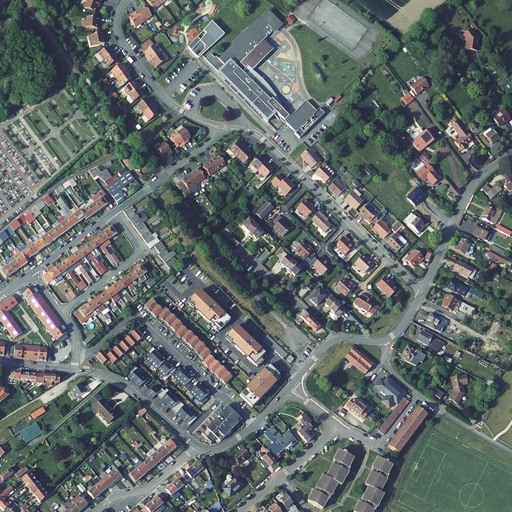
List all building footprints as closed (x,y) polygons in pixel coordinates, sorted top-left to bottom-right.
[(99,7),(101,0),(93,0),(92,0),(87,0),(86,4),(84,3),(83,8),(95,13),(97,9),(98,7),(99,7)] [(158,0),(147,0),(147,1),(149,4),(153,9),(153,10),(161,4),(158,0)] [(139,10),(136,12),(144,22),(152,16),(149,13),(146,8),(145,7),(142,9),(140,10),(139,10)] [(144,22),(136,12),(133,14),(133,15),(131,16),(128,19),(135,28),(144,22)] [(263,118),(272,109),(274,111),(278,115),(280,113),(275,109),(278,106),(272,99),(270,101),(269,101),(267,100),(268,99),(262,92),(260,94),(258,92),(260,90),(253,84),(252,85),(251,83),(252,82),(242,73),(247,66),(252,71),(264,59),(254,48),(256,46),(257,47),(263,41),(267,37),(266,35),(268,34),(269,35),(272,32),(271,31),(272,30),(274,32),(281,25),(268,12),(250,30),(249,29),(245,32),(246,33),(234,45),(233,44),(230,47),(231,48),(219,60),(216,57),(215,58),(212,56),(207,61),(219,73),(221,72),(224,75),(223,76),(227,79),(224,82),(249,106),(250,105),(263,118)] [(99,22),(100,18),(87,17),(86,23),(85,23),(84,27),(97,29),(98,25),(98,22),(99,22)] [(224,35),(212,22),(188,48),(195,56),(204,47),(208,43),(210,45),(212,47),(224,35)] [(478,42),(479,38),(471,29),(462,36),(467,42),(466,48),(468,50),(477,51),(478,44),(477,44),(477,41),(478,42)] [(104,37),(103,33),(91,35),(92,41),(90,42),(91,46),(104,43),(103,39),(103,37),(104,37)] [(145,52),(154,46),(149,40),(141,46),(145,52)] [(264,59),(273,51),(263,41),(257,47),(256,46),(254,48),(264,59)] [(195,56),(197,58),(210,45),(208,43),(204,47),(195,56)] [(149,61),(160,53),(154,45),(154,46),(145,52),(147,55),(148,57),(146,58),(149,61)] [(103,60),(114,52),(112,49),(111,50),(110,49),(108,47),(99,54),(103,60)] [(117,55),(114,52),(103,60),(108,67),(118,60),(116,58),(115,56),(117,55)] [(165,61),(160,53),(149,61),(151,64),(153,63),(154,65),(156,68),(165,61)] [(116,78),(127,70),(125,67),(123,68),(123,67),(121,64),(111,71),(116,78)] [(272,99),(278,106),(275,109),(280,113),(278,115),(284,121),(289,117),(283,110),(284,110),(278,100),(273,91),(265,82),(260,77),(252,71),(247,66),(242,73),(252,82),(251,83),(252,85),(253,84),(260,90),(258,92),(260,94),(262,92),(268,99),(267,100),(269,101),(270,101),(272,99)] [(129,73),(127,70),(116,78),(121,84),(131,77),(129,75),(128,74),(129,73)] [(422,78),(410,87),(416,95),(422,91),(421,91),(424,89),(424,90),(429,86),(422,78)] [(129,95),(140,87),(138,84),(136,85),(135,84),(133,81),(121,91),(126,97),(129,95)] [(142,90),(140,87),(129,95),(134,102),(143,95),(141,92),(141,91),(142,90)] [(407,105),(414,100),(409,93),(405,96),(402,98),(407,105)] [(131,104),(134,102),(129,95),(126,97),(131,104)] [(137,105),(143,113),(154,105),(152,102),(150,103),(148,101),(146,99),(137,105)] [(295,133),(294,134),(299,139),(325,114),(319,109),(317,112),(306,101),(285,122),(295,133)] [(154,105),(143,113),(149,121),(158,114),(156,112),(154,110),(156,108),(154,105)] [(263,118),(266,120),(274,111),(272,109),(263,118)] [(499,127),(505,122),(506,123),(510,119),(503,110),(492,118),(499,127)] [(473,141),(457,121),(451,125),(457,133),(457,132),(461,137),(454,142),(461,151),(465,148),(465,147),(473,141)] [(475,135),(478,132),(471,123),(467,126),(475,135)] [(177,133),(185,145),(188,142),(187,141),(188,140),(190,138),(183,129),(177,133)] [(430,129),(424,133),(421,129),(411,137),(414,141),(412,142),(419,152),(437,138),(430,129)] [(483,134),(492,145),(499,139),(492,131),(490,129),(483,134)] [(182,147),(185,145),(177,133),(170,138),(177,148),(179,147),(181,145),(182,147)] [(173,154),(165,143),(157,148),(163,157),(166,155),(168,154),(169,156),(173,154)] [(230,151),(237,157),(246,148),(244,145),(242,147),(240,145),(238,143),(236,144),(231,149),(230,151)] [(246,148),(237,157),(244,164),(248,160),(252,156),(249,154),(247,152),(249,151),(246,148)] [(309,148),(301,155),(309,165),(308,166),(311,169),(315,165),(320,161),(309,148)] [(434,167),(423,154),(420,156),(431,169),(434,167)] [(209,160),(217,171),(225,165),(218,156),(216,158),(214,159),(213,157),(209,160)] [(258,171),(267,162),(264,160),(263,160),(261,158),(259,156),(251,164),(258,171)] [(433,185),(440,179),(431,169),(420,156),(418,158),(422,163),(414,170),(417,174),(424,182),(427,179),(433,185)] [(210,176),(217,171),(209,160),(206,162),(207,164),(205,165),(203,167),(210,176)] [(269,165),(267,162),(258,171),(265,178),(269,175),(273,170),(271,168),(269,166),(269,165)] [(324,164),(315,173),(318,176),(325,183),(327,181),(332,176),(334,174),(324,164)] [(92,169),(97,176),(102,173),(97,167),(92,169)] [(95,181),(98,178),(97,176),(92,169),(88,171),(95,181)] [(193,172),(189,175),(197,185),(205,179),(198,169),(195,171),(193,173),(193,172)] [(101,179),(109,174),(106,170),(102,173),(97,176),(98,178),(99,178),(101,179)] [(131,176),(128,172),(117,180),(108,187),(107,189),(109,192),(131,176)] [(510,193),(511,191),(511,175),(511,173),(501,180),(510,193)] [(105,183),(112,178),(109,174),(101,179),(105,183)] [(185,179),(176,185),(183,194),(197,185),(189,175),(186,177),(187,178),(185,179)] [(287,195),(295,187),(291,183),(290,184),(285,179),(283,180),(278,175),(271,183),(276,188),(278,187),(287,195)] [(114,176),(112,178),(105,183),(108,187),(117,180),(114,176)] [(131,176),(109,192),(112,196),(120,190),(122,189),(134,180),(131,176)] [(72,179),(68,181),(71,185),(73,188),(77,185),(75,182),(77,180),(75,177),(72,179)] [(64,190),(71,185),(68,181),(66,182),(61,186),(64,190)] [(335,181),(328,188),(337,197),(345,190),(335,181)] [(486,194),(491,199),(501,190),(497,184),(490,190),(486,194)] [(482,188),(486,194),(490,190),(486,185),(482,188)] [(58,196),(65,191),(64,190),(61,186),(54,191),(58,196)] [(415,206),(425,196),(417,188),(407,199),(415,206)] [(361,195),(355,189),(344,201),(347,204),(348,203),(356,210),(363,202),(359,198),(361,195)] [(120,190),(112,196),(115,200),(123,194),(121,192),(120,190)] [(92,201),(99,211),(107,205),(99,194),(91,200),(92,201)] [(123,198),(125,197),(123,194),(115,200),(118,204),(124,200),(123,198)] [(48,195),(41,200),(45,205),(47,204),(48,205),(52,201),(49,197),(48,195)] [(70,212),(60,199),(57,201),(63,210),(60,212),(64,217),(72,228),(78,223),(70,212)] [(45,205),(41,200),(35,206),(39,211),(45,206),(45,205)] [(314,210),(316,209),(311,204),(309,205),(304,200),(296,209),(306,218),(310,214),(314,210)] [(99,211),(92,201),(86,206),(93,216),(99,211)] [(273,208),(267,202),(255,214),(262,220),(273,208)] [(86,206),(85,205),(78,210),(85,218),(86,220),(93,216),(86,206)] [(370,222),(376,216),(377,215),(367,205),(358,215),(363,219),(364,218),(369,223),(370,222)] [(34,218),(41,213),(39,211),(35,206),(29,211),(34,218)] [(78,210),(76,207),(70,212),(78,223),(85,218),(78,210)] [(494,221),(498,213),(487,207),(482,216),(483,216),(482,219),(491,223),(492,220),(494,221)] [(126,216),(133,212),(130,208),(124,212),(126,216)] [(29,225),(35,220),(34,218),(29,211),(22,216),(27,222),(29,225)] [(129,221),(136,216),(133,212),(126,216),(129,221)] [(325,233),(332,226),(325,219),(326,218),(319,212),(311,220),(325,233)] [(132,225),(140,219),(137,215),(136,216),(129,221),(132,225)] [(20,226),(27,222),(22,216),(16,221),(20,226)] [(274,226),(282,219),(279,216),(271,223),(274,226)] [(375,226),(379,222),(376,219),(378,218),(376,216),(370,222),(375,226)] [(428,224),(419,216),(417,219),(414,216),(407,223),(417,233),(420,231),(421,232),(428,224)] [(72,228),(64,217),(57,222),(58,223),(65,233),(72,228)] [(273,228),(283,237),(291,229),(286,224),(287,223),(282,218),(282,219),(274,226),(273,228)] [(135,229),(143,223),(140,219),(132,225),(135,229)] [(249,235),(250,236),(258,228),(260,226),(256,223),(254,224),(249,220),(249,219),(242,227),(250,234),(249,235)] [(387,227),(381,220),(372,229),(376,233),(377,232),(384,239),(391,231),(386,227),(387,227)] [(20,226),(16,221),(10,226),(12,229),(14,232),(20,227),(20,226)] [(65,233),(58,223),(51,227),(59,238),(65,233)] [(138,233),(146,227),(143,223),(135,229),(138,233)] [(392,230),(395,234),(397,233),(403,226),(399,223),(398,223),(392,230)] [(103,233),(103,234),(108,240),(120,232),(115,224),(103,233)] [(510,232),(498,225),(496,229),(508,236),(510,232)] [(12,229),(10,226),(4,232),(6,235),(9,238),(15,233),(14,232),(12,229)] [(59,238),(51,227),(50,226),(44,231),(52,242),(59,238)] [(487,241),(492,232),(479,226),(478,228),(477,228),(473,235),(487,241)] [(141,237),(149,231),(146,227),(138,233),(141,237)] [(256,240),(262,232),(258,228),(250,236),(251,237),(252,236),(256,240)] [(38,237),(45,247),(52,242),(44,231),(37,236),(38,237)] [(152,235),(149,231),(141,237),(144,241),(152,235)] [(0,239),(3,243),(9,238),(6,235),(4,232),(0,234),(0,239)] [(395,234),(387,243),(397,252),(406,242),(397,233),(395,234)] [(105,248),(111,244),(108,240),(103,234),(97,238),(105,248)] [(154,239),(152,235),(144,241),(147,245),(154,239)] [(349,241),(345,236),(341,240),(337,245),(335,246),(345,256),(353,248),(348,243),(349,241)] [(45,247),(38,237),(31,241),(32,242),(39,252),(45,247)] [(113,265),(115,263),(110,256),(105,248),(97,238),(91,242),(96,249),(99,246),(113,265)] [(147,245),(150,249),(157,244),(154,239),(147,245)] [(234,239),(231,241),(236,247),(239,244),(234,239)] [(461,239),(455,250),(468,256),(469,256),(470,255),(472,254),(473,252),(472,249),(474,246),(461,239)] [(39,252),(32,242),(25,247),(32,257),(39,252)] [(90,253),(105,273),(108,271),(101,262),(100,263),(96,258),(100,255),(96,249),(91,242),(85,247),(90,253)] [(161,242),(154,247),(157,250),(163,246),(161,242)] [(302,242),(300,245),(298,243),(296,243),(293,246),(293,248),(304,260),(307,257),(312,252),(314,250),(308,245),(307,247),(302,242)] [(490,249),(502,255),(503,251),(492,245),(490,249)] [(26,262),(32,257),(25,247),(24,246),(18,250),(20,254),(26,262)] [(166,249),(163,246),(157,250),(159,254),(166,249)] [(84,257),(88,263),(91,261),(102,275),(105,273),(90,253),(85,247),(79,251),(84,257)] [(17,249),(14,251),(16,254),(12,257),(13,257),(20,268),(21,268),(27,264),(26,262),(20,254),(17,249)] [(161,260),(169,254),(166,250),(158,256),(161,260)] [(415,250),(405,260),(413,268),(418,263),(419,264),(424,259),(421,256),(417,252),(415,250)] [(511,261),(490,250),(487,256),(492,259),(493,258),(510,266),(511,261)] [(86,273),(89,271),(81,260),(84,257),(79,251),(73,256),(86,273)] [(176,255),(173,251),(169,254),(161,260),(164,264),(173,257),(176,255)] [(287,256),(282,251),(277,256),(280,259),(285,254),(287,256)] [(315,254),(312,252),(307,257),(310,260),(315,254)] [(115,263),(117,264),(120,262),(114,254),(110,256),(115,263)] [(280,259),(282,261),(281,263),(289,271),(288,272),(289,273),(297,265),(293,261),(287,256),(285,254),(280,259)] [(90,284),(93,282),(86,273),(73,256),(67,260),(75,270),(78,268),(79,270),(90,284)] [(326,261),(322,256),(317,261),(314,258),(307,265),(311,268),(313,266),(323,275),(330,267),(325,262),(326,261)] [(364,273),(373,264),(368,259),(367,260),(362,256),(354,264),(364,273)] [(6,262),(14,273),(19,270),(21,268),(20,268),(13,257),(6,262)] [(164,264),(168,268),(173,263),(174,262),(176,260),(173,257),(164,264)] [(451,259),(448,266),(454,269),(453,270),(468,278),(469,275),(473,277),(476,271),(458,261),(458,262),(451,259)] [(71,273),(75,270),(67,260),(61,264),(68,273),(73,281),(77,286),(81,291),(87,287),(82,281),(79,283),(71,273)] [(0,266),(0,270),(6,279),(14,273),(6,262),(0,266)] [(487,268),(492,272),(496,267),(492,263),(487,268)] [(62,278),(68,273),(61,264),(55,269),(60,276),(62,278)] [(302,269),(297,265),(289,273),(291,274),(291,273),(295,276),(302,269)] [(141,266),(133,272),(138,278),(141,282),(145,279),(142,275),(146,272),(141,266)] [(60,276),(55,269),(55,268),(43,277),(49,284),(60,276)] [(127,277),(133,287),(137,284),(135,281),(138,278),(133,272),(127,277)] [(130,290),(134,287),(133,287),(127,277),(119,282),(124,288),(127,286),(130,290)] [(388,280),(385,277),(384,278),(377,285),(377,286),(390,298),(398,289),(393,285),(394,283),(389,279),(388,280)] [(348,294),(351,291),(355,287),(350,282),(348,284),(343,279),(335,287),(345,297),(348,294)] [(317,283),(313,280),(306,287),(310,291),(317,283)] [(450,280),(446,288),(464,297),(468,289),(450,280)] [(119,282),(112,287),(117,294),(124,288),(119,282)] [(20,290),(22,294),(30,288),(28,285),(20,290)] [(22,294),(27,300),(37,292),(33,286),(30,288),(22,294)] [(111,298),(114,303),(120,299),(117,294),(112,287),(106,292),(111,298)] [(483,295),(471,288),(469,292),(482,298),(483,295)] [(324,298),(327,302),(332,296),(326,290),(322,294),(318,290),(309,300),(316,306),(324,298)] [(188,303),(219,332),(230,320),(200,291),(188,303)] [(26,300),(52,335),(53,334),(64,326),(38,292),(37,292),(27,300),(26,300)] [(107,301),(111,298),(106,292),(100,296),(106,304),(107,305),(109,304),(107,301)] [(368,298),(362,294),(358,301),(356,304),(356,305),(357,306),(358,307),(360,308),(361,308),(373,315),(380,308),(367,300),(368,298)] [(0,319),(14,339),(18,335),(22,332),(7,311),(18,304),(11,295),(0,303),(0,310),(0,319)] [(470,307),(446,295),(444,299),(445,300),(442,307),(452,312),(455,305),(460,308),(459,310),(466,314),(470,307)] [(93,301),(101,312),(105,309),(103,306),(106,304),(100,296),(93,301)] [(336,302),(332,298),(325,306),(328,308),(327,309),(328,311),(336,302)] [(157,306),(151,300),(144,307),(147,310),(145,312),(148,315),(150,313),(157,306)] [(101,312),(93,301),(87,306),(94,315),(95,316),(101,312)] [(278,305),(285,311),(289,307),(282,301),(278,305)] [(337,317),(344,310),(336,302),(328,311),(329,312),(330,311),(337,317)] [(94,315),(87,306),(87,305),(75,314),(80,322),(83,320),(85,322),(94,315)] [(163,311),(157,306),(150,313),(153,315),(150,318),(154,321),(158,316),(163,311)] [(301,318),(306,324),(312,318),(306,311),(301,307),(299,310),(301,312),(298,315),(300,317),(301,318)] [(171,314),(165,309),(163,311),(158,316),(161,319),(159,321),(162,324),(164,322),(171,314)] [(177,320),(171,314),(164,322),(167,324),(164,326),(168,330),(170,327),(177,320)] [(431,314),(425,325),(435,330),(438,323),(444,326),(446,322),(431,314)] [(306,324),(312,330),(318,324),(312,318),(306,324)] [(183,326),(177,320),(170,327),(172,330),(170,332),(173,335),(175,334),(182,326),(183,326)] [(462,326),(453,322),(450,327),(459,331),(462,326)] [(68,332),(64,326),(53,334),(57,340),(59,339),(66,333),(68,332)] [(188,332),(182,326),(175,334),(177,336),(175,338),(178,341),(181,338),(188,332)] [(226,338),(257,368),(268,356),(237,326),(226,338)] [(132,330),(128,333),(130,335),(137,343),(143,337),(137,330),(134,332),(132,330)] [(194,337),(188,331),(188,332),(181,338),(184,341),(182,343),(185,346),(187,344),(194,337)] [(440,341),(422,331),(417,340),(431,347),(432,344),(438,347),(440,341)] [(68,337),(66,333),(59,339),(61,342),(68,337)] [(83,342),(86,345),(95,337),(93,334),(83,342)] [(126,335),(122,338),(125,341),(131,348),(137,343),(130,335),(128,338),(126,335)] [(283,359),(288,354),(268,335),(263,340),(283,359)] [(200,342),(194,337),(187,344),(190,346),(187,349),(191,352),(193,349),(200,342)] [(120,341),(116,343),(119,346),(125,354),(131,348),(125,341),(122,343),(120,341)] [(206,348),(200,342),(193,349),(195,352),(193,354),(196,357),(198,356),(205,348),(206,348)] [(344,342),(335,355),(343,360),(351,347),(344,342)] [(22,359),(23,346),(15,345),(15,347),(14,359),(22,359)] [(15,347),(5,346),(4,354),(14,354),(15,347)] [(23,346),(22,359),(38,360),(39,348),(39,347),(23,346)] [(114,346),(110,349),(112,351),(119,359),(125,354),(119,346),(116,348),(114,346)] [(425,356),(407,347),(401,358),(406,360),(405,361),(416,367),(418,362),(422,363),(425,356)] [(39,348),(38,360),(46,361),(46,359),(47,352),(47,348),(39,348)] [(160,355),(153,348),(148,353),(150,356),(146,360),(151,365),(160,355)] [(211,354),(205,348),(198,356),(200,358),(198,360),(202,364),(202,363),(209,356),(211,354)] [(373,365),(353,349),(345,358),(361,372),(365,374),(373,365)] [(108,351),(104,354),(109,359),(113,364),(119,359),(112,351),(110,354),(108,351)] [(97,352),(94,355),(103,365),(109,359),(104,354),(102,352),(100,354),(97,352)] [(163,368),(168,363),(160,355),(151,365),(156,370),(160,365),(163,368)] [(215,361),(209,356),(202,363),(205,365),(202,368),(206,371),(208,368),(215,361)] [(221,367),(215,361),(208,368),(210,371),(208,373),(211,376),(214,374),(221,367)] [(171,375),(176,370),(168,363),(163,368),(159,372),(164,377),(168,373),(171,375)] [(253,382),(240,396),(252,408),(276,383),(274,381),(280,375),(269,365),(257,378),(252,374),(249,378),(253,382)] [(137,369),(135,367),(129,372),(132,375),(128,378),(134,383),(141,375),(136,370),(137,369)] [(226,372),(221,367),(214,374),(216,376),(214,379),(217,382),(219,380),(226,372)] [(176,370),(171,375),(179,383),(188,373),(183,368),(178,373),(176,370)] [(14,380),(17,371),(12,370),(8,383),(9,384),(12,384),(14,380)] [(21,373),(21,371),(17,371),(14,380),(12,384),(16,384),(18,382),(19,380),(21,373)] [(232,378),(226,372),(219,380),(222,382),(220,384),(223,388),(232,378)] [(36,382),(36,375),(30,374),(21,373),(19,380),(24,380),(36,382)] [(193,378),(188,373),(179,383),(184,387),(184,388),(187,391),(192,385),(189,383),(193,378)] [(60,376),(44,375),(43,384),(43,386),(52,386),(52,382),(55,383),(56,383),(60,383),(60,376)] [(145,386),(151,381),(148,378),(146,380),(141,375),(134,383),(139,388),(143,384),(145,386)] [(454,392),(449,399),(457,405),(464,394),(463,386),(467,385),(465,375),(451,378),(454,392)] [(194,388),(192,385),(187,391),(190,393),(195,398),(204,388),(199,383),(194,388)] [(0,403),(9,396),(0,384),(0,403)] [(85,388),(82,384),(73,390),(75,394),(74,395),(76,398),(87,392),(84,388),(85,388)] [(436,389),(428,385),(425,389),(432,394),(436,389)] [(146,395),(154,402),(159,397),(164,391),(162,389),(159,392),(154,387),(146,395)] [(209,393),(204,388),(195,398),(200,403),(202,406),(207,400),(205,398),(209,393)] [(166,404),(174,396),(166,389),(164,391),(159,397),(166,404)] [(443,394),(436,389),(432,394),(440,399),(443,394)] [(97,394),(90,400),(96,406),(93,408),(97,412),(108,424),(117,416),(112,411),(112,412),(108,408),(109,407),(106,404),(106,403),(103,399),(102,400),(97,394)] [(174,412),(182,404),(174,396),(166,404),(174,412)] [(359,400),(353,408),(368,420),(374,413),(359,400)] [(182,419),(189,411),(182,404),(174,412),(182,419)] [(34,420),(49,410),(46,406),(31,415),(34,420)] [(240,419),(228,408),(202,435),(211,443),(216,439),(220,442),(237,423),(236,422),(240,419)] [(423,410),(392,449),(402,456),(433,418),(423,410)] [(189,426),(197,418),(189,411),(182,419),(189,426)] [(298,431),(309,443),(315,437),(310,432),(317,425),(306,412),(300,418),(306,424),(298,431)] [(19,432),(25,444),(42,434),(36,423),(19,432)] [(273,428),(269,432),(285,450),(293,444),(295,447),(300,442),(290,431),(282,438),(273,428)] [(267,451),(276,462),(281,458),(279,455),(285,450),(269,432),(266,435),(274,445),(267,451)] [(109,444),(118,435),(116,433),(107,442),(109,444)] [(163,447),(169,454),(181,443),(175,436),(167,443),(163,439),(160,442),(159,443),(163,447)] [(0,447),(0,454),(1,457),(7,452),(7,451),(9,449),(5,443),(0,447)] [(169,454),(163,447),(156,453),(162,460),(169,454)] [(242,448),(229,459),(235,467),(249,456),(242,448)] [(311,491),(305,502),(320,511),(326,500),(327,501),(336,485),(339,487),(348,471),(346,470),(353,459),(346,455),(347,453),(344,451),(342,453),(338,451),(334,458),(332,462),(334,463),(326,478),(321,476),(312,492),(311,491)] [(150,458),(156,465),(162,460),(156,453),(150,458)] [(269,467),(270,468),(275,463),(269,455),(264,460),(265,461),(261,464),(266,470),(269,467)] [(381,508),(388,495),(389,492),(386,490),(395,474),(393,473),(399,463),(393,460),(394,458),(390,456),(389,458),(384,455),(378,465),(380,466),(371,482),(374,484),(366,499),(363,498),(358,509),(363,511),(375,511),(378,507),(381,508)] [(156,465),(150,458),(143,464),(149,471),(156,465)] [(225,462),(232,470),(235,467),(229,459),(225,462)] [(140,461),(134,467),(142,477),(149,471),(143,464),(140,461)] [(198,464),(192,469),(198,476),(203,471),(198,464)] [(128,471),(131,475),(129,476),(135,483),(142,477),(134,467),(128,471)] [(18,479),(26,472),(24,469),(15,475),(18,479)] [(186,474),(192,481),(198,476),(192,469),(186,474)] [(12,474),(9,470),(0,476),(0,494),(0,493),(0,484),(4,482),(3,481),(12,474)] [(121,477),(115,470),(108,476),(114,483),(121,477)] [(182,481),(184,479),(177,472),(174,475),(177,477),(182,481)] [(25,484),(33,478),(34,479),(36,478),(32,473),(22,480),(25,484)] [(114,483),(108,476),(101,481),(107,488),(114,483)] [(39,481),(36,478),(34,479),(33,478),(25,484),(26,485),(27,486),(28,488),(36,482),(37,483),(39,481)] [(222,491),(229,499),(245,486),(237,478),(222,491)] [(42,485),(39,481),(37,483),(36,482),(28,488),(29,489),(29,490),(31,492),(39,486),(39,487),(42,485)] [(107,488),(101,481),(95,487),(101,494),(107,488)] [(177,482),(171,487),(177,494),(183,489),(177,482)] [(82,493),(85,490),(80,484),(77,487),(82,493)] [(45,489),(42,485),(39,487),(39,486),(31,492),(32,493),(34,495),(41,489),(42,490),(45,489)] [(101,494),(95,487),(88,493),(94,500),(101,494)] [(166,492),(172,499),(177,494),(171,487),(166,492)] [(13,488),(11,489),(11,488),(6,490),(0,494),(0,503),(3,501),(16,491),(14,488),(13,489),(13,488)] [(45,489),(42,490),(41,489),(34,495),(35,496),(35,497),(37,499),(44,493),(47,491),(45,489)] [(48,493),(47,491),(44,493),(37,499),(38,501),(40,503),(49,495),(48,493)] [(74,505),(80,511),(90,503),(84,496),(81,499),(78,496),(71,502),(74,505)] [(299,511),(285,496),(279,501),(287,511),(289,509),(290,508),(293,511),(294,511),(296,511),(297,511),(296,511),(299,511)] [(11,504),(13,502),(14,500),(11,497),(5,503),(0,508),(4,511),(11,504)] [(157,500),(151,505),(157,511),(163,507),(157,500)] [(51,511),(53,510),(51,508),(44,501),(42,503),(50,511),(51,511)] [(24,511),(13,502),(11,504),(4,511),(6,511),(20,511),(21,511),(20,511),(24,511)] [(282,509),(277,503),(268,510),(269,511),(280,511),(279,511),(282,509)]
